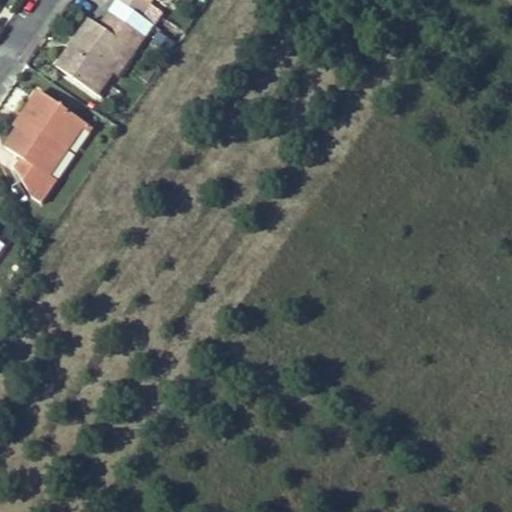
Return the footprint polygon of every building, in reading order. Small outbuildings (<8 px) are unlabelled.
[(145,0),(118,0),(119,1),(141,17),(151,4),(145,0)] [(141,17),(119,1),(102,28),(90,20),(57,68),(94,93),(126,46),(136,53),(154,26),(141,17)] [(126,46),(94,93),(103,100),(136,53),(126,46)] [(40,94),(31,107),(36,111),(23,130),(9,150),(25,162),(18,171),(18,172),(32,198),(42,205),(44,204),(57,184),(57,183),(53,180),(46,175),(63,149),(67,152),(86,125),(85,124),(41,93),(40,94)] [(18,126),(23,130),(36,111),(31,107),(18,126)] [(46,175),(53,180),(70,154),(67,152),(63,149),(46,175)]
